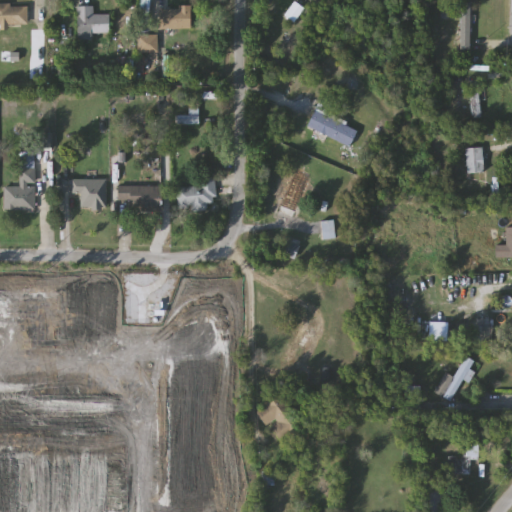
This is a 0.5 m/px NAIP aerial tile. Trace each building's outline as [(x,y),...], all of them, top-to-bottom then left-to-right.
[(472,2),(472,50),(461,50),(461,2),(472,2)] [(29,24),(0,24),(0,6),(29,6),(29,24)] [(110,15),(110,34),(95,34),(95,40),(79,40),(79,6),(95,6),(95,15),(110,15)] [(192,29),(161,29),(161,8),(192,8),(192,29)] [(140,52),(140,35),(159,35),(159,52),(140,52)] [(472,82),(480,82),(480,117),(472,117),(472,82)] [(309,126),(322,99),(333,105),(328,115),(360,130),(352,147),(309,126)] [(480,147),(480,194),(469,194),(469,147),(480,147)] [(35,210),(5,210),(5,186),(21,186),(21,167),(35,167),(35,210)] [(297,216),(281,211),(295,170),(311,175),(297,216)] [(177,187),(201,185),(200,176),(214,175),(217,207),(178,209),(177,187)] [(107,208),(82,208),(82,193),(72,193),(72,178),(107,178),(107,208)] [(128,203),(119,203),(119,186),(163,186),(163,210),(128,210),(128,203)] [(325,238),(323,221),(335,220),(337,237),(325,238)] [(511,257),(496,257),(496,245),(506,245),(506,227),(511,227),(511,257)] [(288,366),(280,361),(306,321),(314,326),(288,366)] [(473,343),(476,327),(483,328),(480,344),(473,343)] [(476,361),(471,369),(476,372),(470,384),(463,380),(451,403),(435,394),(446,373),(455,378),(467,356),(476,361)] [(305,427),(282,444),(258,411),(282,394),(305,427)] [(471,475),(447,474),(448,457),(463,458),(463,441),(479,441),(478,460),(471,460),(471,475)]
